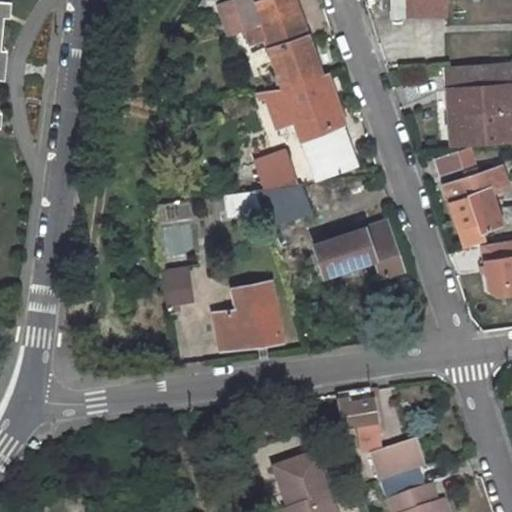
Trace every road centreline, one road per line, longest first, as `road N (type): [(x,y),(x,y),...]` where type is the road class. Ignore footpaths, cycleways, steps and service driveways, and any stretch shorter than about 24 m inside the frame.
road 1 (residential): [(25,413),(453,353)]
road 2 (unclassified): [(25,413),(88,0)]
road 3 (residential): [(453,353),(334,0)]
road 4 (unknown): [(45,0),(23,27),(9,100),(22,156),(56,212)]
road 5 (residential): [(507,511),(453,353)]
